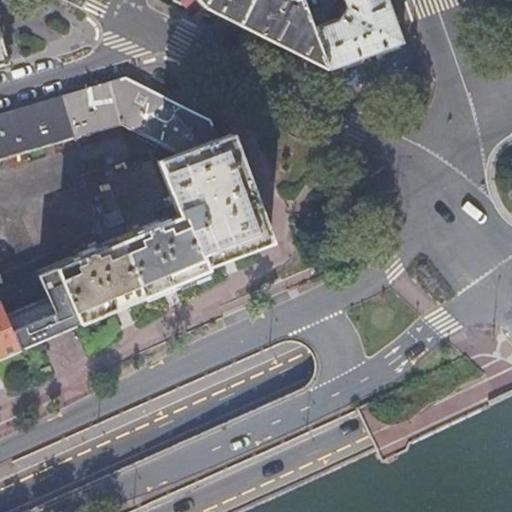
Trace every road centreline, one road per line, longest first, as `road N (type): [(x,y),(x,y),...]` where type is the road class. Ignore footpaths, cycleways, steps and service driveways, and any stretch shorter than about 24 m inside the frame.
road 1 (primary): [(511,260),(0,498)]
road 2 (primary): [(180,511),(511,358)]
road 3 (residential): [(141,20),(440,179)]
road 4 (primary): [(293,317),(0,449)]
road 5 (primary): [(62,511),(327,395)]
road 6 (primary): [(327,395),(389,364),(510,265)]
road 7 (primary): [(443,201),(389,266),(293,317)]
road 8 (residential): [(0,89),(131,50),(141,20)]
